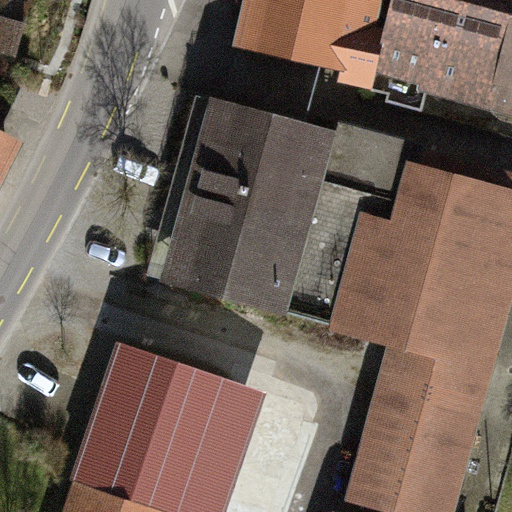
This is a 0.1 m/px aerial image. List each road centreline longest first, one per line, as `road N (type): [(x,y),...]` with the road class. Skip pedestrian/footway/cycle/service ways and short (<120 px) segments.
road 1 (unknown): [(273,511),(301,405),(299,371),(289,361),(9,268)]
road 2 (tertiary): [(0,286),(139,0)]
